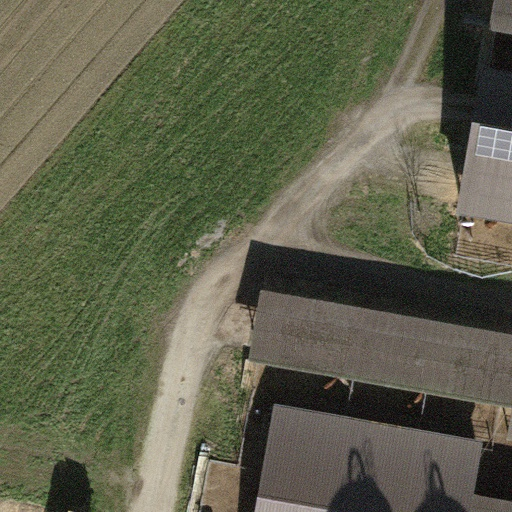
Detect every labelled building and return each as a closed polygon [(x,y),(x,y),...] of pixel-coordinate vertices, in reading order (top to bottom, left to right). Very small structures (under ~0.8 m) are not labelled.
[(511,0),(501,0),(497,25),(511,27),(511,0)] [(511,75),(490,72),(465,211),(511,219),(511,75)] [(511,334),(273,292),(261,358),(511,402),(511,427),(511,434),(511,334)] [(479,446),(280,410),(261,511),(467,511),(470,494),(479,446)] [(511,511),(511,501),(470,494),(467,511),(511,511)] [(65,511),(0,498),(0,511),(65,511)]
